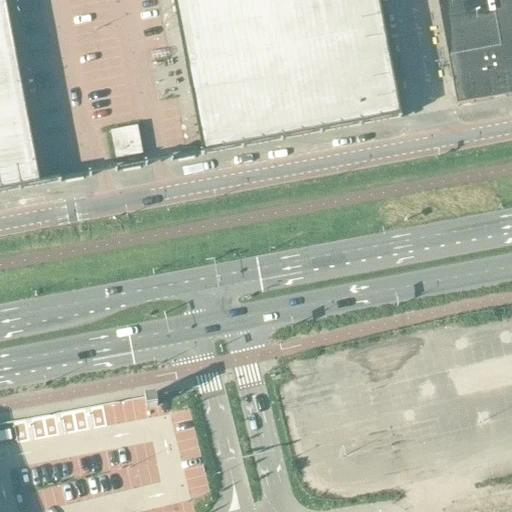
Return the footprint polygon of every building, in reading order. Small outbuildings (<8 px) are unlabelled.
[(4,0),(0,0),(0,50),(9,49),(14,48),(10,29),(4,0)] [(171,0),(183,58),(190,94),(201,156),(400,118),(377,0),(171,0)] [(511,0),(436,0),(438,7),(439,7),(441,16),(439,16),(442,31),(443,30),(445,39),(444,39),(447,54),(448,54),(449,63),(448,63),(451,78),(452,77),(454,86),(453,87),(453,88),(455,100),(456,107),(511,96),(511,0)] [(0,121),(22,117),(26,117),(25,108),(17,66),(14,48),(9,49),(0,50),(0,121)] [(32,144),(26,117),(22,117),(0,121),(0,193),(39,186),(32,144)] [(108,132),(114,160),(114,161),(142,155),(140,144),(139,138),(137,126),(108,132)] [(154,396),(143,398),(145,409),(156,407),(154,396)]
